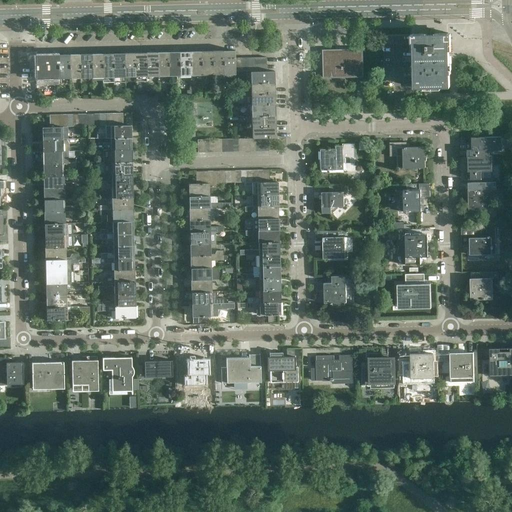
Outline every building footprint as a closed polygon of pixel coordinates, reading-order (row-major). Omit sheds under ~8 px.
[(450,87),(448,33),(434,34),(434,35),(427,35),(427,34),(413,34),(413,42),(411,42),(411,52),(413,52),(414,88),(450,87)] [(235,72),(234,58),(234,50),(223,51),(223,72),(235,72)] [(190,73),(190,51),(179,52),(179,73),(190,73)] [(201,73),(201,51),(190,51),(190,73),(190,80),(201,80),(201,73)] [(212,73),(212,51),(201,51),(201,73),(212,73)] [(223,72),(223,51),(212,51),(212,73),(223,72)] [(157,74),(157,52),(146,52),(146,74),(157,74)] [(168,74),(168,52),(157,52),(157,74),(168,74)] [(179,73),(179,52),(168,52),(168,74),(179,73)] [(113,77),(113,53),(102,54),(102,78),(113,77)] [(124,75),(124,53),(113,53),(113,77),(124,77),(124,75)] [(135,53),(124,53),(124,75),(135,74),(135,53)] [(146,79),(146,74),(146,53),(135,53),(135,74),(135,80),(146,79)] [(363,77),(363,53),(322,54),(323,78),(355,77),(363,77)] [(69,78),(69,76),(69,54),(58,55),(58,76),(58,79),(69,78)] [(80,76),(80,54),(69,54),(69,76),(80,76)] [(91,75),(91,54),(80,54),(80,76),(91,75)] [(102,78),(102,54),(91,54),(91,75),(91,78),(102,78)] [(47,77),(47,55),(35,55),(36,77),(47,77)] [(58,76),(58,55),(47,55),(47,77),(58,76)] [(266,71),(253,72),(252,72),(252,83),(274,82),(274,71),(266,71)] [(274,93),(274,82),(252,83),(253,94),(274,93)] [(275,104),(274,93),(253,94),(253,105),(275,104)] [(275,115),(275,104),(253,105),(253,116),(275,115)] [(275,126),(275,115),(253,116),(253,127),(275,126)] [(117,125),(111,126),(110,126),(110,136),(106,137),(104,133),(98,133),(98,138),(131,137),(130,125),(123,125),(117,125)] [(275,138),(275,126),(253,127),(254,138),(256,138),(262,138),(268,138),(275,138)] [(62,138),(62,127),(61,127),(56,127),(49,127),(42,127),(42,140),(75,139),(75,134),(68,134),(67,138),(62,138)] [(131,149),(131,137),(98,138),(98,143),(110,143),(111,150),(131,149)] [(490,166),(490,144),(496,144),(496,137),(474,138),(474,144),(478,144),(478,150),(467,150),(468,166),(482,166),(482,164),(489,164),(489,166),(490,166)] [(63,151),(62,141),(67,141),(69,144),(75,144),(75,139),(42,140),(42,152),(63,151)] [(425,168),(425,147),(407,147),(406,142),(390,143),(390,157),(397,156),(397,168),(425,168)] [(355,163),(354,143),(342,144),(343,146),(336,146),(336,149),(321,149),(321,170),(343,170),(343,163),(355,163)] [(131,161),(131,149),(111,150),(111,160),(106,161),(105,157),(98,157),(98,162),(131,161)] [(67,151),(63,151),(42,152),(43,164),(75,163),(75,158),(68,158),(67,151)] [(131,173),(131,161),(98,162),(99,167),(105,167),(106,164),(111,163),(111,174),(131,173)] [(63,175),(63,165),(67,165),(69,168),(75,168),(75,163),(43,164),(43,176),(63,175)] [(132,185),(131,173),(111,174),(111,184),(107,185),(105,181),(99,181),(99,186),(132,185)] [(63,186),(63,175),(43,176),(43,188),(76,187),(76,182),(70,182),(68,186),(63,186)] [(257,182),(252,182),(246,183),(244,183),(244,188),(250,188),(252,184),(257,184),(257,195),(277,194),(277,182),(269,182),(263,182),(257,182)] [(491,209),(490,190),(496,190),(496,182),(476,182),(476,189),(468,190),(469,210),(491,209)] [(209,196),(208,185),(213,185),(215,188),(221,188),(221,183),(219,183),(213,183),(208,183),(202,184),(196,184),(188,184),(188,196),(209,196)] [(421,211),(421,197),(430,197),(429,184),(407,184),(407,190),(403,190),(404,194),(399,194),(399,211),(421,211)] [(132,197),(132,185),(99,186),(99,191),(105,191),(107,188),(112,187),(112,198),(132,197)] [(344,206),(344,192),(348,192),(348,186),(329,186),(330,192),(322,192),(322,213),(331,213),(331,207),(344,206)] [(64,199),(63,189),(68,189),(70,192),(76,192),(76,187),(43,188),(44,200),(64,199)] [(277,206),(277,194),(257,195),(257,205),(253,205),(251,202),(244,202),(245,207),(277,206)] [(209,206),(209,196),(188,196),(189,208),(222,207),(221,203),(215,203),(213,206),(209,206)] [(132,209),(132,197),(112,198),(112,208),(108,209),(106,205),(100,205),(100,210),(132,209)] [(64,206),(64,199),(44,200),(44,212),(77,211),(76,206),(64,206)] [(278,218),(277,206),(245,207),(245,212),(251,212),(253,208),(257,208),(257,219),(278,218)] [(209,220),(209,209),(214,209),(215,212),(222,212),(222,207),(189,208),(189,220),(209,220)] [(133,221),(132,209),(100,210),(100,215),(106,215),(108,212),(112,211),(112,222),(133,221)] [(64,223),(64,213),(69,213),(70,216),(77,216),(77,211),(44,212),(44,224),(64,223)] [(278,230),(278,218),(257,219),(258,229),(253,229),(251,226),(245,226),(245,231),(278,230)] [(210,230),(209,220),(189,220),(189,232),(222,231),(222,227),(216,227),(214,230),(210,230)] [(133,233),(133,221),(112,222),(113,232),(108,233),(106,229),(100,229),(100,234),(133,233)] [(65,234),(64,223),(44,224),(44,236),(77,235),(77,230),(71,230),(69,234),(65,234)] [(492,246),(492,238),(499,238),(499,227),(475,228),(475,238),(469,238),(470,255),(493,254),(492,249),(494,249),(494,246),(492,246)] [(428,256),(427,234),(420,234),(420,229),(400,229),(400,236),(405,236),(406,257),(428,256)] [(278,242),(278,230),(245,231),(245,236),(252,236),(253,232),(258,232),(258,243),(278,242)] [(210,244),(210,233),(214,233),(216,236),(222,236),(222,231),(189,232),(190,244),(210,244)] [(345,258),(345,237),(349,237),(349,231),(328,231),(329,237),(323,237),(323,259),(345,258)] [(133,245),(133,233),(100,234),(100,239),(107,239),(108,236),(113,235),(113,246),(133,245)] [(65,247),(65,237),(69,237),(71,240),(77,240),(77,235),(44,236),(45,248),(65,247)] [(278,254),(278,242),(258,243),(258,253),(254,253),(252,250),(246,250),(246,255),(278,254)] [(210,254),(210,244),(190,244),(190,256),(223,255),(223,251),(216,251),(215,254),(210,254)] [(134,257),(133,245),(113,246),(113,256),(109,256),(107,253),(101,253),(101,258),(134,257)] [(65,258),(65,247),(45,248),(45,260),(78,259),(78,254),(71,254),(70,258),(65,258)] [(279,266),(278,254),(246,255),(246,260),(252,260),(254,256),(258,256),(259,267),(279,266)] [(211,268),(210,260),(223,260),(223,255),(190,256),(190,268),(211,268)] [(134,269),(134,257),(101,258),(101,263),(113,263),(114,270),(134,269)] [(65,271),(72,271),(71,264),(78,264),(78,259),(45,260),(45,272),(65,271)] [(279,278),(279,266),(259,267),(259,277),(254,277),(252,274),(246,274),(246,279),(279,278)] [(211,278),(211,268),(190,268),(191,280),(223,279),(223,275),(217,275),(215,278),(211,278)] [(134,281),(134,269),(114,270),(114,277),(101,277),(101,282),(134,281)] [(66,282),(65,271),(45,272),(46,284),(78,283),(78,278),(72,278),(70,282),(66,282)] [(493,299),(493,279),(499,278),(498,272),(479,272),(479,278),(470,279),(471,300),(493,299)] [(431,308),(430,284),(424,284),(424,274),(405,274),(405,281),(408,281),(408,284),(397,285),(397,309),(431,308)] [(346,290),(355,290),(355,275),(332,276),(332,283),(324,283),(324,303),(330,303),(330,304),(332,304),(332,305),(340,305),(340,303),(346,303),(346,290)] [(279,290),(279,278),(246,279),(246,284),(253,284),(254,280),(259,280),(259,291),(279,290)] [(211,292),(211,281),(215,281),(217,284),(223,284),(223,279),(191,280),(191,292),(211,292)] [(134,293),(134,281),(101,282),(101,287),(108,287),(109,283),(114,283),(114,294),(134,293)] [(66,295),(66,288),(78,288),(78,283),(46,284),(46,296),(66,295)] [(280,302),(279,290),(259,291),(259,301),(255,301),(253,298),(247,298),(247,303),(280,302)] [(211,299),(211,292),(191,292),(191,304),(224,303),(224,299),(211,299)] [(135,305),(134,293),(114,294),(114,304),(110,304),(108,301),(102,301),(102,306),(135,305)] [(66,302),(66,295),(46,296),(46,308),(79,307),(79,302),(66,302)] [(280,302),(247,303),(241,303),(241,308),(259,307),(260,315),(280,314),(280,302)] [(212,316),(211,305),(216,305),(218,308),(224,308),(224,303),(191,304),(191,316),(212,316)] [(135,318),(135,305),(102,306),(102,311),(108,311),(110,307),(114,307),(115,318),(135,318)] [(67,319),(66,309),(71,308),(73,312),(79,312),(79,307),(46,308),(46,320),(67,319)] [(511,348),(510,348),(510,351),(500,352),(500,348),(489,349),(490,377),(511,376),(511,348)] [(438,371),(438,361),(434,361),(434,353),(418,353),(418,351),(410,351),(411,384),(434,383),(434,371),(438,371)] [(214,380),(214,364),(210,364),(210,363),(209,363),(209,355),(201,356),(201,359),(193,359),(193,352),(179,353),(179,363),(186,363),(187,383),(194,383),(193,380),(202,380),(202,383),(210,383),(210,380),(214,380)] [(474,382),(474,352),(450,353),(450,383),(474,382)] [(297,382),(297,366),(295,366),(294,357),(282,357),(282,353),(269,353),(269,357),(267,357),(267,369),(269,369),(270,382),(297,382)] [(260,381),(260,366),(264,366),(263,356),(260,356),(260,354),(249,355),(249,357),(226,358),(226,368),(221,368),(221,383),(226,383),(226,382),(260,381)] [(352,371),(351,355),(339,355),(339,362),(334,362),(334,356),(316,356),(317,368),(316,368),(316,380),(330,380),(330,381),(333,381),(333,382),(353,382),(353,371),(352,371)] [(99,386),(98,362),(88,363),(88,358),(79,358),(79,365),(78,365),(79,388),(85,388),(85,387),(99,386)] [(394,382),(394,358),(369,358),(370,370),(365,370),(365,385),(371,385),(371,382),(394,382)] [(134,386),(134,360),(114,361),(114,387),(134,386)] [(172,376),(172,360),(156,361),(144,361),(144,365),(144,377),(145,377),(152,377),(164,377),(171,376),(172,376)] [(64,386),(63,363),(63,362),(31,363),(32,384),(49,384),(49,386),(64,386)] [(0,383),(22,383),(22,363),(0,363),(0,383)]
